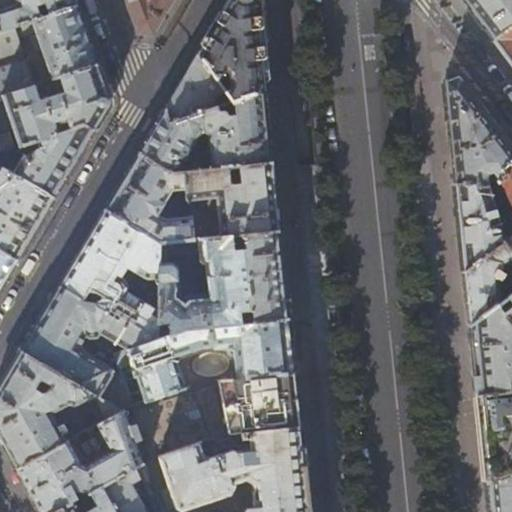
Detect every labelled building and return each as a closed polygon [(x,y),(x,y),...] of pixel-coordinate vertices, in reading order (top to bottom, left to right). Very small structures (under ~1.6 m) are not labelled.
[(32,21),(76,6),(74,0),(16,0),(18,4),(0,9),(0,31),(13,27),(32,21)] [(171,0),(125,0),(137,32),(152,34),(171,0)] [(259,40),(254,0),(230,0),(208,36),(198,54),(224,90),(231,101),(233,101),(264,90),(259,40)] [(511,0),(463,0),(474,13),(494,39),(511,25),(511,0)] [(86,36),(76,6),(32,21),(37,33),(30,35),(36,51),(42,49),(52,79),(97,64),(86,36)] [(511,25),(494,39),(511,63),(511,25)] [(0,58),(21,52),(13,27),(0,31),(0,58)] [(215,96),(224,90),(198,54),(179,86),(165,110),(169,123),(215,107),(213,102),(215,96)] [(0,95),(2,95),(32,85),(25,62),(0,69),(0,95)] [(103,82),(97,64),(52,79),(32,85),(2,95),(19,146),(35,141),(83,125),(94,130),(97,126),(106,110),(105,110),(107,109),(108,107),(109,106),(109,104),(110,102),(110,100),(110,99),(109,98),(109,97),(108,96),(107,95),(108,95),(103,82)] [(502,169),(511,160),(511,150),(491,124),(455,77),(444,81),(450,132),(455,184),(476,183),(477,187),(488,186),(486,176),(491,173),(498,181),(506,174),(502,169)] [(264,90),(233,101),(234,114),(231,115),(230,114),(230,113),(228,111),(227,111),(226,110),(225,110),(218,111),(216,107),(215,107),(169,123),(165,110),(149,135),(139,154),(170,173),(181,172),(180,164),(181,163),(201,132),(206,135),(209,164),(202,164),(202,170),(272,162),(268,126),(264,90)] [(70,172),(94,130),(83,125),(35,141),(38,149),(32,154),(22,156),(19,162),(10,149),(0,152),(0,167),(54,198),(70,172)] [(0,152),(10,149),(13,148),(8,132),(0,134),(0,152)] [(182,172),(181,172),(170,173),(139,154),(118,188),(105,210),(159,242),(165,241),(193,238),(191,216),(165,218),(158,214),(171,192),(184,191),(182,172)] [(511,160),(502,169),(506,174),(498,181),(494,185),(497,193),(499,199),(506,196),(511,209),(511,219),(508,221),(511,232),(511,160)] [(272,162),(202,170),(182,172),(184,191),(185,201),(215,199),(219,236),(240,234),(243,234),(279,230),(275,196),(272,162)] [(0,250),(17,261),(33,234),(54,198),(0,167),(0,250)] [(494,185),(488,186),(477,187),(476,183),(455,184),(459,227),(464,273),(479,261),(502,243),(511,235),(511,232),(508,221),(506,217),(502,218),(500,212),(496,213),(490,195),(497,193),(494,185)] [(159,260),(159,242),(105,210),(83,248),(60,286),(83,298),(99,302),(143,328),(158,330),(158,324),(158,309),(129,292),(131,287),(125,278),(122,276),(123,274),(131,279),(136,272),(146,278),(159,278),(159,260)] [(279,230),(243,234),(244,249),(234,249),(234,240),(236,241),(241,241),(240,234),(219,236),(199,238),(202,264),(204,266),(207,265),(210,297),(188,299),(185,303),(180,299),(178,270),(178,268),(177,266),(175,265),(174,264),(172,264),(167,265),(166,259),(159,260),(159,278),(158,309),(158,324),(166,323),(168,335),(189,328),(240,323),(239,312),(249,311),(251,322),(288,318),(283,274),(279,230)] [(511,235),(502,243),(511,257),(511,235)] [(507,268),(511,264),(511,257),(502,243),(479,261),(464,273),(467,300),(469,325),(498,303),(503,299),(498,293),(496,276),(500,268),(502,266),(504,269),(507,268)] [(0,289),(17,261),(0,250),(0,289)] [(157,339),(158,330),(143,328),(99,302),(83,298),(60,286),(41,318),(21,351),(48,366),(52,358),(63,364),(58,372),(121,411),(132,405),(121,370),(106,393),(102,391),(112,374),(107,365),(88,353),(80,346),(86,336),(109,349),(121,344),(129,349),(157,339)] [(511,292),(508,296),(511,302),(511,304),(504,311),(498,303),(469,325),(472,360),(476,395),(510,391),(510,380),(511,380),(511,292)] [(328,294),(329,309),(341,307),(343,307),(342,293),(328,294)] [(288,318),(251,322),(240,323),(189,328),(168,335),(157,339),(129,349),(115,354),(120,368),(132,364),(143,401),(206,381),(293,372),(290,345),(288,318)] [(58,372),(48,366),(21,351),(3,382),(0,386),(0,438),(0,439),(17,469),(66,441),(51,414),(69,404),(70,405),(75,406),(94,396),(107,419),(121,411),(58,372)] [(206,381),(143,401),(132,405),(151,458),(160,455),(198,443),(226,434),(232,433),(299,426),(296,398),(293,372),(206,381)] [(511,391),(510,391),(476,395),(480,438),(485,482),(511,471),(511,391)] [(132,405),(121,411),(107,419),(66,441),(17,469),(30,492),(40,511),(53,511),(71,502),(89,492),(135,467),(151,458),(132,405)] [(299,426),(232,433),(233,438),(246,437),(248,449),(235,451),(231,449),(207,458),(200,455),(198,443),(160,455),(170,487),(163,490),(169,509),(176,507),(181,509),(230,494),(234,486),(233,482),(246,478),(253,483),(253,490),(252,491),(254,507),(247,508),(243,511),(307,511),(303,466),(299,426)] [(140,479),(135,467),(89,492),(93,500),(91,507),(81,511),(75,511),(71,502),(53,511),(144,511),(132,483),(140,479)] [(511,511),(511,471),(485,482),(488,511),(511,511)]
